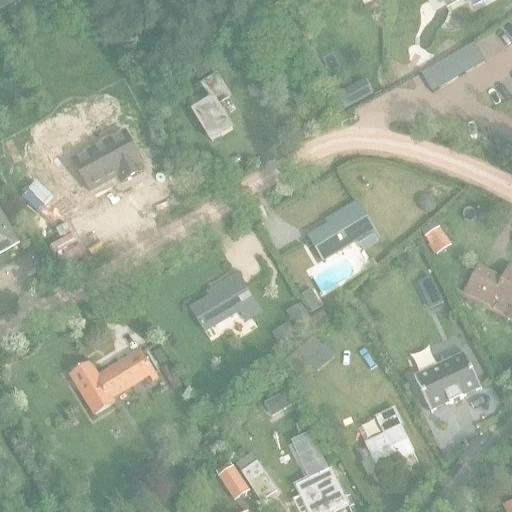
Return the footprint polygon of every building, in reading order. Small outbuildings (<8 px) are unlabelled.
[(483,67),(472,48),(418,79),(429,98),(483,67)] [(122,105),(137,97),(121,67),(105,75),(122,105)] [(216,77),(212,79),(207,71),(201,74),(203,77),(194,82),(198,89),(202,86),(211,101),(192,113),(211,143),(232,131),(216,105),(229,98),(216,77)] [(362,86),(332,100),(340,115),(369,101),(362,86)] [(72,161),(90,194),(118,179),(121,185),(144,172),(140,166),(141,166),(123,133),(72,161)] [(363,251),(376,243),(371,236),(374,234),(357,204),(339,215),(341,219),(309,239),(323,261),(357,241),(363,251)] [(0,251),(10,246),(0,226),(0,251)] [(436,255),(437,256),(451,246),(439,228),(424,238),(429,246),(428,246),(435,256),(436,255)] [(511,270),(509,269),(502,282),(476,268),(463,293),(490,307),(495,298),(511,307),(511,270)] [(245,322),(260,313),(238,276),(220,287),(222,291),(190,310),(204,333),(239,312),(245,322)] [(301,296),(313,314),(322,308),(311,290),(301,296)] [(298,331),(312,322),(300,304),(297,307),(296,305),(285,312),(298,331)] [(152,383),(157,380),(141,353),(97,379),(89,365),(70,377),(94,416),(113,405),(110,400),(148,376),(152,383)] [(463,353),(413,376),(430,413),(441,408),(466,396),(480,390),(463,353)] [(272,418),(291,407),(283,394),(265,405),(272,418)] [(365,446),(377,472),(412,455),(400,429),(402,428),(394,412),(378,419),(386,435),(365,446)] [(241,474),(260,504),(276,494),(256,464),(241,474)] [(295,488),(306,511),(337,511),(344,509),(327,473),(295,488)] [(511,511),(511,503),(502,508),(504,511),(511,511)]
